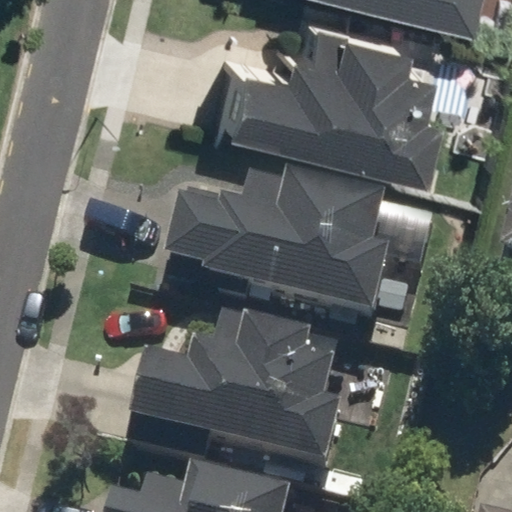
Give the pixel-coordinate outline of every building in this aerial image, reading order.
[(308,0),(435,31),(442,0),(308,0)] [(211,49),(190,137),(390,183),(421,54),(289,23),(279,65),(211,49)] [(511,161),(483,276),(511,283),(511,161)] [(168,201),(147,288),(363,339),(391,220),(242,185),(234,217),(168,201)] [(135,356),(112,441),(316,495),(349,370),(207,333),(197,372),(135,356)] [(109,485),(102,511),(264,511),(177,489),(174,502),(109,485)]
